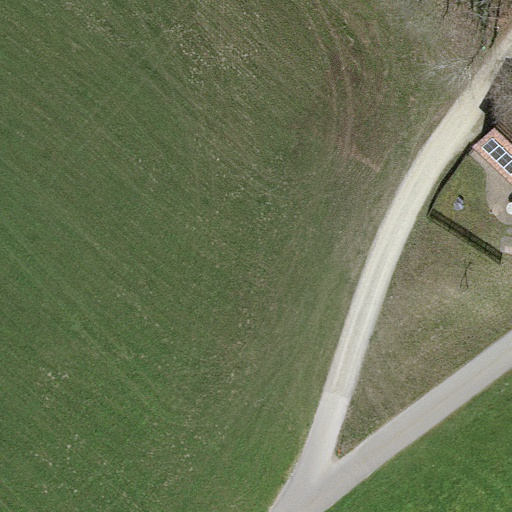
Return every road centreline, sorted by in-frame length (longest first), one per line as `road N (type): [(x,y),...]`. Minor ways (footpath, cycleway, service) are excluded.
road 1 (track): [(303,506),(363,308),(415,185),(511,24)]
road 2 (track): [(297,511),(511,350)]
